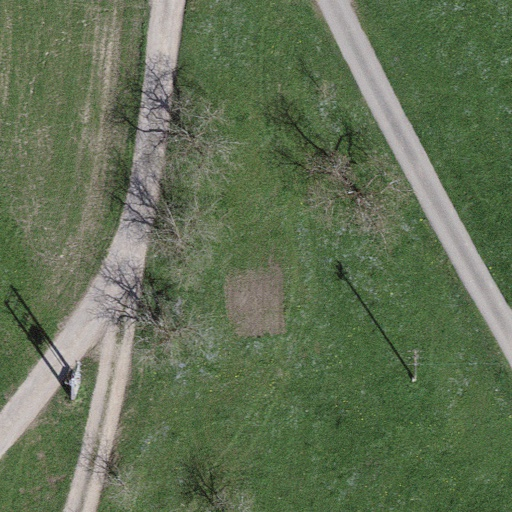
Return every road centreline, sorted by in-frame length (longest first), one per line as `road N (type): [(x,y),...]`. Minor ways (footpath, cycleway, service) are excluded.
road 1 (track): [(0,433),(45,382),(128,250),(166,0)]
road 2 (unclassified): [(511,347),(332,0)]
road 3 (track): [(74,511),(106,411),(128,250)]
